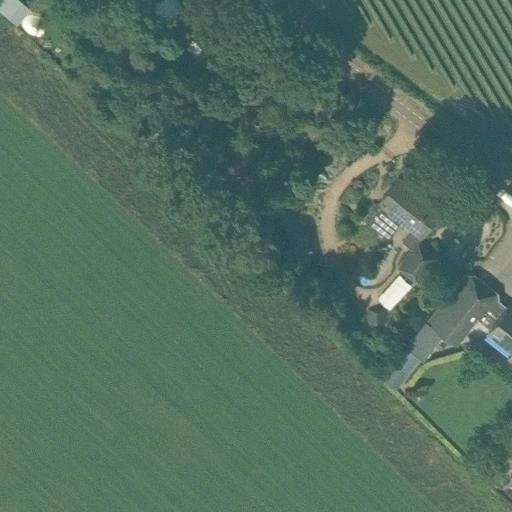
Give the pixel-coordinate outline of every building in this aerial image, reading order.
[(0,0),(0,8),(7,15),(20,0),(0,0)] [(398,266),(418,282),(437,257),(419,242),(442,211),(410,186),(409,187),(396,176),(377,202),(379,203),(378,204),(379,205),(366,221),(389,238),(402,222),(412,230),(403,241),(412,248),(398,266)] [(375,296),(389,308),(412,283),(398,271),(375,296)] [(463,274),(407,345),(408,347),(421,357),(422,357),(442,333),(455,343),(465,331),(476,317),(489,328),(487,331),(511,350),(511,351),(507,358),(511,361),(511,300),(505,310),(500,317),(489,309),(497,297),(496,296),(498,293),(473,273),(463,274)] [(367,309),(367,323),(386,323),(386,309),(367,309)]
